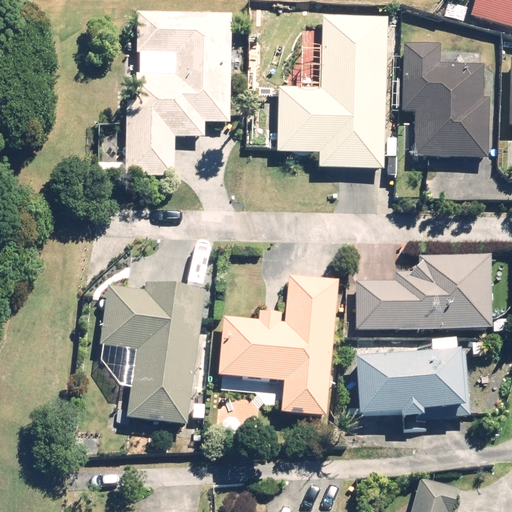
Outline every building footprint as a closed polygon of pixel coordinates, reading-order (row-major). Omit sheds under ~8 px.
[(511,0),(476,0),(472,17),(511,29),(511,0)] [(233,18),(142,15),(139,106),(129,106),(127,179),(175,180),(176,140),(205,141),(206,125),(230,125),(233,18)] [(385,173),(387,19),(324,18),(323,93),(281,92),(280,155),(320,156),(319,172),(385,173)] [(485,102),(486,68),(440,68),(440,47),(405,46),(404,115),(417,115),(416,161),(490,162),(492,102),(485,102)] [(394,284),(358,283),(357,331),(495,332),(496,259),(420,258),(420,275),(394,275),(394,284)] [(282,325),(282,315),(260,314),(259,324),(224,321),(220,380),(286,385),(284,418),(328,421),(338,283),(291,280),(288,326),(282,325)] [(189,431),(205,292),(150,285),(149,293),(113,289),(106,349),(137,353),(129,423),(189,431)] [(427,413),(463,412),(461,355),(457,355),(457,343),(434,343),(434,355),(359,357),(360,414),(402,413),(402,422),(427,421),(427,413)] [(395,511),(456,511),(462,491),(422,481),(414,511),(412,511),(396,508),(395,511)]
